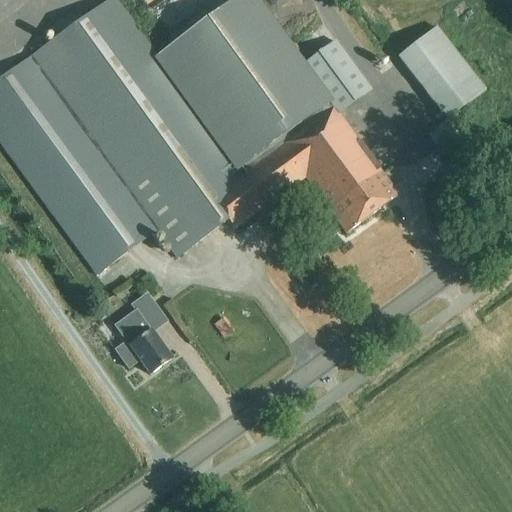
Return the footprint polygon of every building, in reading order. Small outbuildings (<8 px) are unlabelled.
[(242,173),(157,57),(116,0),(111,0),(0,80),(0,146),(96,277),(157,233),(177,260),(228,223),(234,231),(305,179),(346,235),(398,197),(337,114),(370,90),(336,42),(307,63),(337,105),(335,106),(242,173)] [(257,0),(235,0),(157,57),(242,173),(335,106),(257,0)] [(405,52),(449,121),(491,94),(447,25),(405,52)] [(457,134),(447,121),(428,136),(438,149),(457,134)] [(149,377),(171,361),(153,336),(168,325),(148,296),(132,307),(136,313),(115,328),(126,344),(115,352),(128,371),(139,363),(149,377)]
